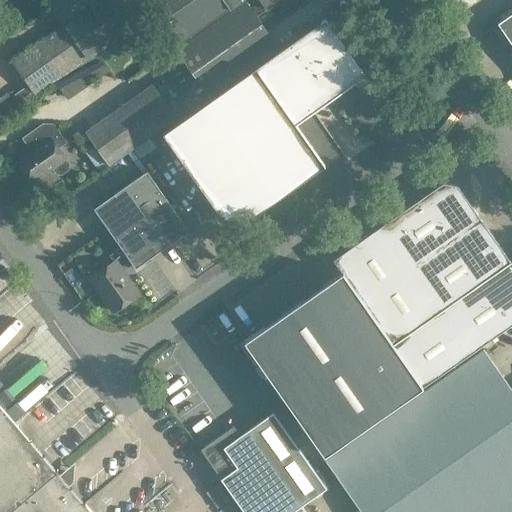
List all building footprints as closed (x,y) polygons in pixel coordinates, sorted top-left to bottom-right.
[(12,61),(28,85),(35,95),(150,14),(139,0),(45,0),(63,25),(12,61)] [(139,0),(150,14),(208,97),(277,48),(263,29),(275,21),(266,8),(278,0),(139,0)] [(511,44),(511,12),(497,23),(511,44)] [(293,123),(363,73),(323,17),(160,132),(219,215),(246,217),(321,163),(293,123)] [(23,103),(35,95),(28,85),(16,93),(23,103)] [(109,165),(175,118),(151,85),(86,132),(109,165)] [(43,125),(22,138),(26,143),(29,141),(34,149),(18,160),(32,182),(53,168),(56,173),(62,174),(68,170),(69,164),(58,149),(65,144),(53,125),(43,125)] [(188,231),(146,172),(94,209),(136,268),(188,231)] [(413,265),(478,217),(461,192),(460,193),(456,187),(442,184),(435,190),(434,189),(384,224),(413,265)] [(440,303),(507,257),(478,217),(413,265),(440,303)] [(440,303),(413,265),(384,224),(332,260),(342,273),(386,335),(388,339),(440,303)] [(138,294),(123,272),(131,266),(119,249),(109,256),(114,262),(91,279),(114,312),(138,294)] [(388,339),(422,387),(511,324),(511,264),(507,257),(440,303),(388,339)] [(386,335),(342,273),(244,342),(324,457),(422,387),(388,339),(386,335)] [(0,297),(9,290),(2,282),(0,284),(0,297)] [(325,461),(361,511),(509,511),(511,510),(511,391),(483,350),(325,461)] [(0,511),(90,511),(0,406),(0,511)] [(239,435),(233,426),(200,449),(244,511),(291,511),(325,488),(272,413),(239,435)] [(130,499),(118,511),(139,511),(142,509),(130,499)]
